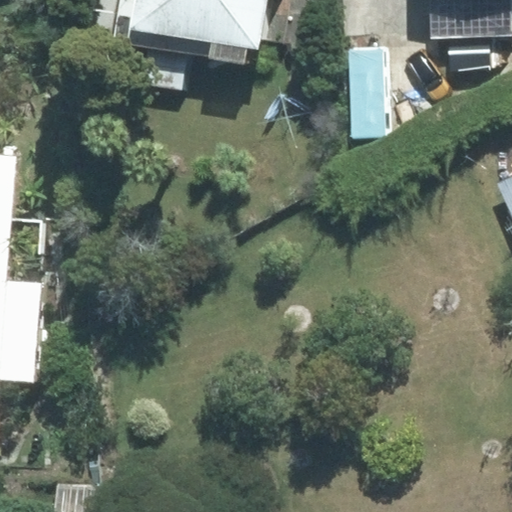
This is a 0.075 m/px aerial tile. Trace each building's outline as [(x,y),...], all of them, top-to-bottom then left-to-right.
[(261,68),(271,0),(120,0),(114,45),(261,68)] [(511,0),(420,0),(421,40),(511,38),(511,0)] [(390,41),(353,40),(350,134),(387,135),(390,41)] [(14,165),(0,164),(0,391),(32,393),(39,286),(6,284),(14,165)] [(511,176),(491,186),(511,233),(511,176)] [(48,480),(49,511),(108,511),(106,476),(48,480)]
